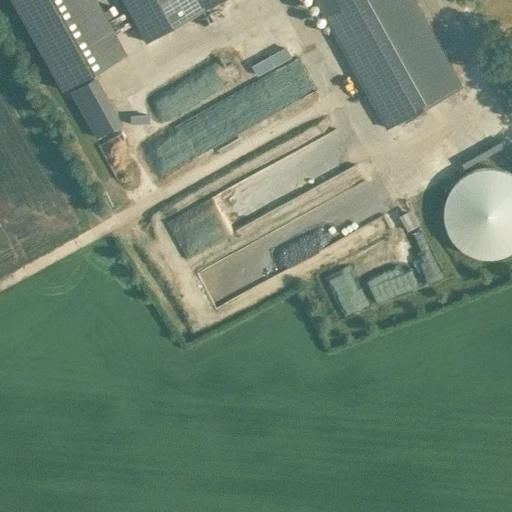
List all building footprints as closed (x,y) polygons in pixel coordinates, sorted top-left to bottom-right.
[(95,0),(12,0),(62,89),(126,54),(95,0)] [(204,10),(198,0),(124,0),(147,40),(204,10)] [(202,0),(207,8),(222,0),(202,0)] [(463,86),(414,0),(318,0),(389,127),(463,86)] [(70,87),(94,136),(120,123),(97,74),(70,87)] [(511,172),(455,168),(449,249),(511,254),(511,172)] [(402,219),(404,222),(408,230),(420,224),(414,213),(402,219)]
